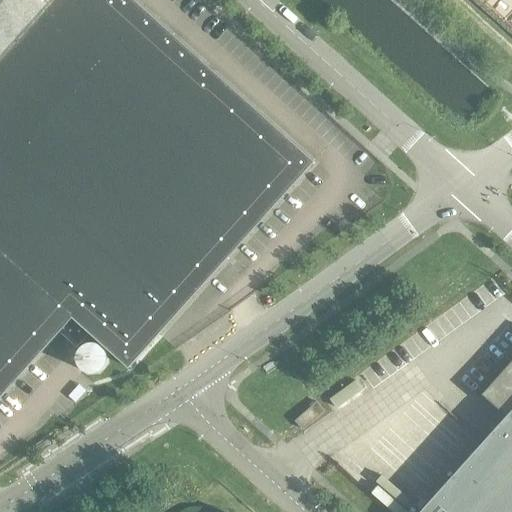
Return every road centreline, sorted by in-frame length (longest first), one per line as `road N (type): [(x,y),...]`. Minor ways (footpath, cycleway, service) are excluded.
road 1 (unclassified): [(178,393),(463,187)]
road 2 (unclassified): [(463,187),(256,0)]
road 3 (unclassified): [(0,507),(178,393)]
road 4 (unclassified): [(300,511),(178,393)]
